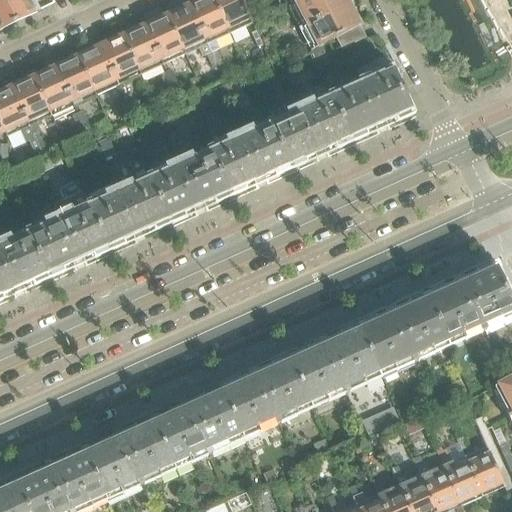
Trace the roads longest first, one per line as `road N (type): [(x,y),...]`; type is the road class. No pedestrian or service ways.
road 1 (tertiary): [(0,439),(491,210)]
road 2 (tertiary): [(458,144),(0,354)]
road 3 (residential): [(385,0),(458,144)]
road 4 (residential): [(0,54),(125,0)]
